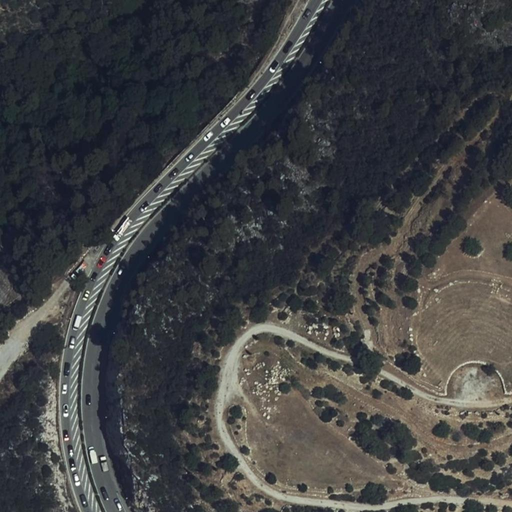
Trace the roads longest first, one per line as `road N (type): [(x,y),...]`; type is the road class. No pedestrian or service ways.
road 1 (track): [(511,504),(308,504),(272,493),(247,473),(220,421),(224,364),(240,339),(267,327),(373,366),(436,401),(511,401)]
road 2 (primary): [(120,511),(104,478),(91,407),(103,312),(134,254),(273,103),(342,0)]
road 3 (primary): [(315,0),(257,89),(132,216),(90,280),(65,376),(70,447),(90,511)]
road 4 (track): [(362,363),(366,321),(357,279),(511,98)]
